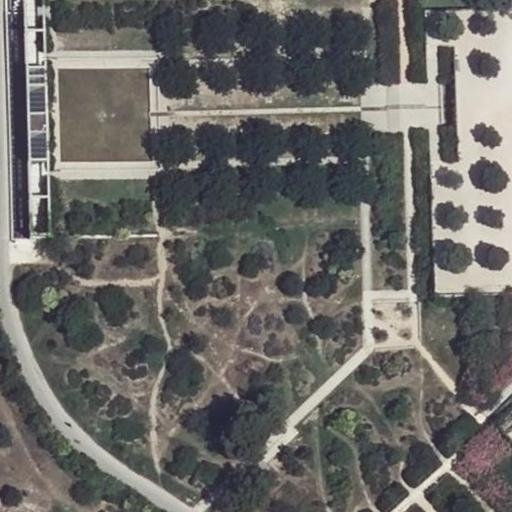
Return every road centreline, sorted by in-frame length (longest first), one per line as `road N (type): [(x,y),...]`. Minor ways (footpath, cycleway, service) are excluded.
road 1 (motorway): [(430,511),(260,251),(155,0)]
road 2 (motorway): [(96,0),(212,269),(361,511)]
